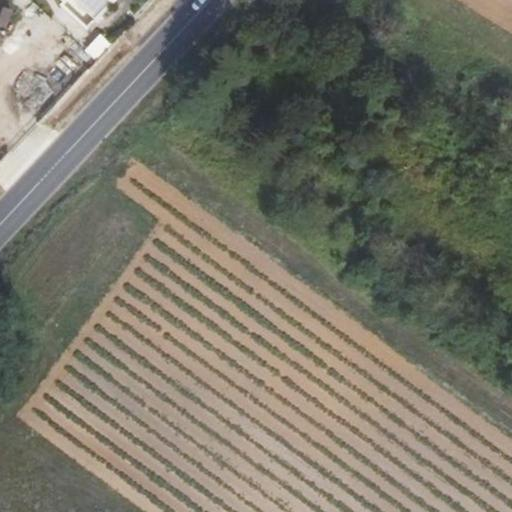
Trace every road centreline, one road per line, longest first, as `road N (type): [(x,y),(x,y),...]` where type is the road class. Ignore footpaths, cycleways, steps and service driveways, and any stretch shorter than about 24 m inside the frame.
road 1 (track): [(0,409),(122,265),(155,209),(68,150)]
road 2 (primary): [(0,223),(210,0)]
